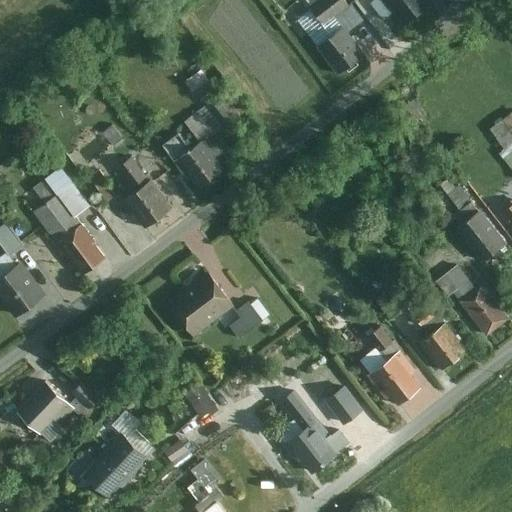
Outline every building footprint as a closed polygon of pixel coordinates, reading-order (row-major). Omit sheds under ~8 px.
[(323,23),(349,5),(345,0),(317,0),(311,5),(323,23)] [(430,4),(427,0),(385,0),(402,23),(430,4)] [(338,74),(366,54),(344,24),(316,44),(338,74)] [(313,101),(291,70),(265,89),(288,119),(313,101)] [(223,170),(201,140),(175,159),(198,189),(223,170)] [(50,232),(91,206),(63,163),(33,182),(44,200),(34,207),(50,232)] [(107,199),(117,194),(106,175),(96,180),(107,199)] [(172,207),(152,179),(124,199),(144,227),(172,207)] [(508,244),(481,209),(456,228),(483,263),(508,244)] [(106,256),(81,223),(56,242),(81,275),(106,256)] [(45,294),(20,261),(0,277),(0,298),(14,317),(45,294)] [(233,305),(208,272),(168,302),(193,336),(233,305)] [(510,318),(483,284),(461,301),(487,336),(510,318)] [(230,326),(239,338),(263,321),(248,302),(236,311),(241,317),(230,326)] [(426,333),(441,316),(430,306),(415,322),(426,333)] [(468,350),(446,323),(422,343),(445,370),(468,350)] [(422,390),(395,356),(371,374),(398,409),(422,390)] [(246,380),(254,402),(276,394),(268,371),(246,380)] [(83,381),(72,392),(88,408),(99,397),(83,381)] [(45,382),(17,412),(42,435),(70,405),(45,382)] [(203,419),(220,406),(202,383),(185,395),(203,419)] [(343,450),(316,419),(288,444),(315,474),(343,450)] [(148,457),(121,433),(84,475),(110,498),(148,457)] [(227,511),(218,501),(203,511),(227,511)]
